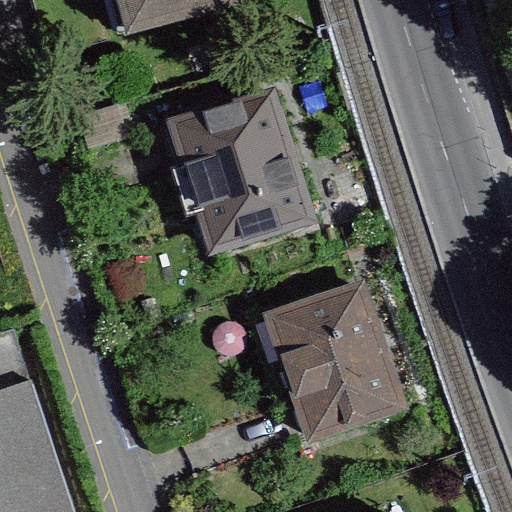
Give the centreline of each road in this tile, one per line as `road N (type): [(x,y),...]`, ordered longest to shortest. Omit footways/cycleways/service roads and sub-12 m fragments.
road 1 (residential): [(138,511),(0,53)]
road 2 (primary): [(399,0),(511,331)]
